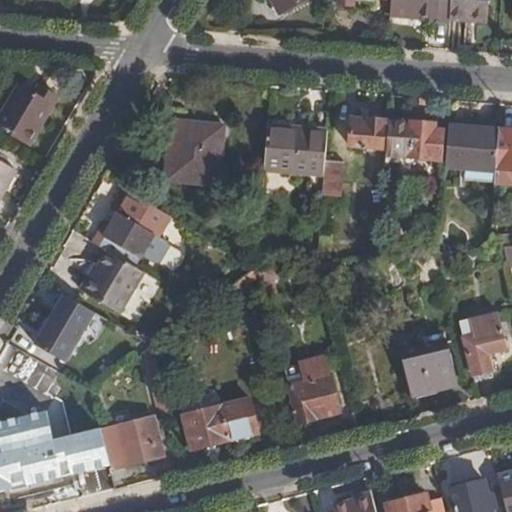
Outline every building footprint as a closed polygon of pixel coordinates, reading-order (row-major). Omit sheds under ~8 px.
[(454,0),(395,0),(394,16),(441,20),(440,23),(453,23),(453,20),(454,0)] [(491,0),(454,0),(453,20),(489,22),(491,0)] [(10,79),(0,96),(0,101),(8,106),(21,85),(10,79)] [(59,95),(40,85),(35,93),(21,85),(8,106),(0,120),(0,124),(31,143),(59,95)] [(352,143),(386,146),(389,117),(370,115),(369,119),(354,117),(352,143)] [(479,115),(478,123),(502,125),(502,118),(479,115)] [(412,118),(393,118),(390,156),(409,158),(409,152),(445,156),(447,128),(437,128),(438,119),(413,117),(412,118)] [(170,175),(224,179),(226,131),(199,129),(199,119),(174,118),(170,175)] [(453,121),(449,165),(464,167),(464,179),(497,181),(497,178),(502,126),(502,125),(478,123),(453,121)] [(332,128),(272,124),(269,169),(328,174),(329,157),(332,128)] [(511,127),(502,126),(497,178),(511,178),(511,127)] [(0,201),(20,169),(0,157),(0,201)] [(346,159),(329,157),(328,174),(326,192),(343,194),(346,159)] [(107,233),(102,242),(112,248),(138,263),(143,254),(157,230),(163,234),(174,213),(125,186),(113,206),(121,211),(113,225),(107,233)] [(101,229),(107,233),(113,225),(106,220),(101,229)] [(174,240),(163,234),(157,230),(143,254),(158,264),(169,262),(178,246),(174,240)] [(320,258),(321,258),(332,257),(335,234),(322,233),(320,258)] [(443,248),(446,260),(471,258),(471,246),(443,248)] [(125,309),(149,269),(138,263),(112,248),(103,264),(89,288),(125,309)] [(365,271),(383,270),(381,255),(364,257),(365,271)] [(89,288),(103,264),(100,261),(85,286),(89,288)] [(292,261),(280,262),(279,272),(263,273),(267,291),(278,288),(275,273),(293,271),(292,261)] [(279,272),(280,262),(262,263),(263,271),(263,273),(279,272)] [(262,263),(223,293),(230,303),(257,283),(255,281),(258,278),(257,275),(263,271),(262,263)] [(61,310),(64,312),(74,294),(71,293),(61,310)] [(75,362),(104,312),(74,294),(64,312),(61,310),(42,343),(75,362)] [(510,341),(503,310),(464,318),(474,371),(494,365),(490,345),(510,341)] [(405,349),(415,393),(447,384),(446,376),(459,373),(451,339),(405,349)] [(151,350),(155,368),(164,366),(159,344),(151,350)] [(15,369),(41,385),(50,370),(25,353),(15,369)] [(402,395),(392,353),(345,365),(355,407),(402,395)] [(289,382),(298,421),(344,409),(331,354),(304,360),(307,378),(289,382)] [(307,378),(304,360),(285,364),(289,382),(307,378)] [(166,401),(173,399),(164,366),(155,368),(162,401),(166,401)] [(446,376),(447,384),(461,381),(459,373),(446,376)] [(260,420),(252,386),(185,403),(193,437),(260,420)] [(169,415),(176,413),(173,399),(166,401),(167,408),(169,415)] [(0,490),(117,465),(107,423),(52,435),(46,409),(0,418),(0,490)] [(107,423),(117,465),(169,453),(159,411),(107,423)] [(511,511),(511,472),(499,476),(507,511),(511,511)] [(495,511),(487,478),(452,487),(457,511),(495,511)] [(335,511),(378,511),(373,491),(357,495),(358,498),(334,504),(335,511)] [(447,511),(443,493),(429,496),(428,492),(389,503),(391,511),(447,511)]
